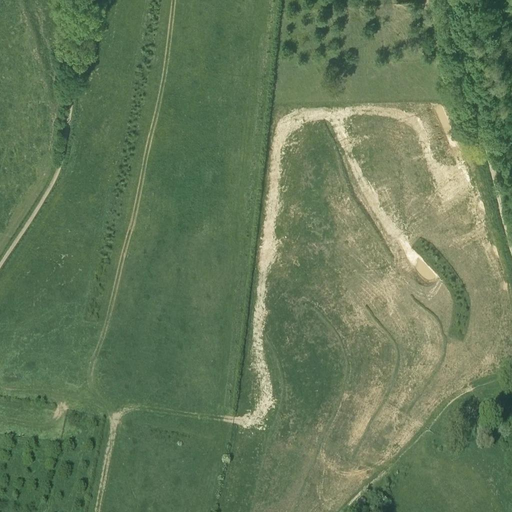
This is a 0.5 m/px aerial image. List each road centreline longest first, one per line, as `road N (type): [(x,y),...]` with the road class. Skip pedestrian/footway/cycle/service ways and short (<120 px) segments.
road 1 (track): [(83,0),(58,170),(0,265)]
road 2 (track): [(511,250),(449,0)]
